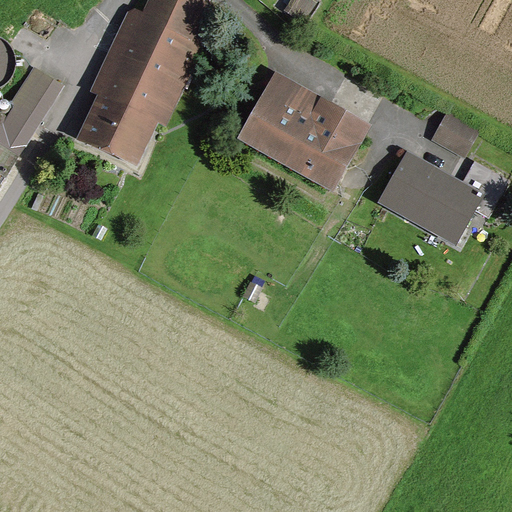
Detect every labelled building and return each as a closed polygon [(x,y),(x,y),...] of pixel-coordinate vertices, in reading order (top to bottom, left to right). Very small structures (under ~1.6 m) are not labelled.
[(215,6),(199,0),(154,0),(148,17),(133,12),(82,143),(141,166),(157,126),(166,129),(215,6)] [(314,0),(298,0),(288,16),(306,27),(321,4),(314,0)] [(0,43),(0,82),(5,82),(4,69),(19,68),(17,42),(0,43)] [(61,84),(30,70),(12,108),(43,122),(61,84)] [(376,129),(283,78),(246,145),(340,196),(376,129)] [(479,133),(447,116),(433,141),(465,158),(479,133)] [(0,193),(33,138),(0,119),(0,193)] [(466,184),(409,153),(381,206),(457,247),(477,211),(492,219),(511,183),(477,164),(466,184)]
